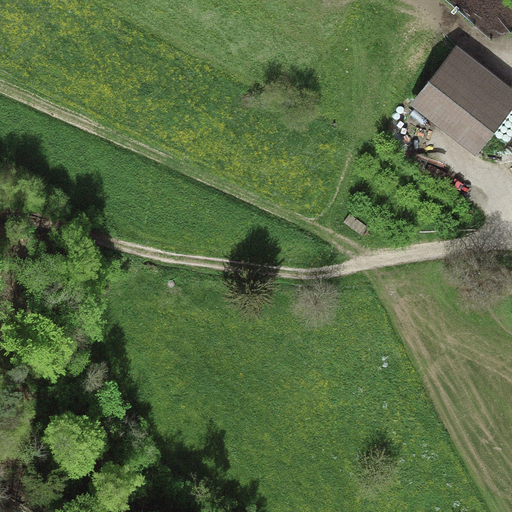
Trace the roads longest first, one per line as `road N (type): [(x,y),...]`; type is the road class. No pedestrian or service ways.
road 1 (track): [(366,259),(0,86)]
road 2 (track): [(366,259),(289,274),(222,267),(138,252),(0,208)]
road 3 (track): [(505,240),(366,259)]
